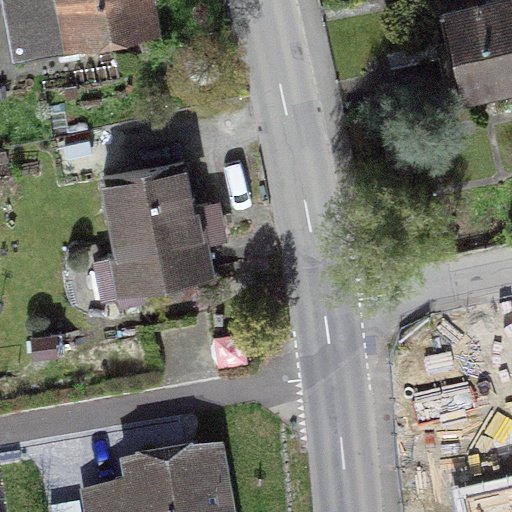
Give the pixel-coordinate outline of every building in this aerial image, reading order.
[(77,48),(75,38),(142,26),(137,0),(5,0),(10,27),(28,24),(33,56),(77,48)] [(511,81),(511,0),(507,0),(437,16),(445,53),(455,51),(465,92),(511,81)] [(117,255),(126,253),(133,286),(205,271),(193,208),(188,209),(179,165),(102,179),(117,255)] [(511,345),(392,364),(398,403),(429,398),(446,499),(511,488),(511,345)] [(219,511),(210,461),(131,475),(135,495),(88,503),(89,511),(219,511)]
